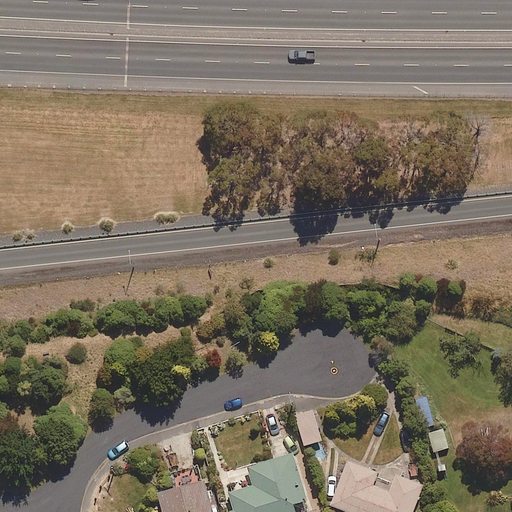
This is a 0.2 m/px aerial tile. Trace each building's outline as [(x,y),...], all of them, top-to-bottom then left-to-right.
[(323,440),(316,409),(297,413),(304,444),(323,440)] [(433,433),(434,450),(448,449),(447,432),(433,433)] [(295,511),(293,504),(309,500),(297,453),(250,465),(255,484),(229,491),(234,511),(295,511)] [(413,511),(424,484),(397,474),(391,491),(373,485),(378,471),(348,461),(332,506),(349,511),(413,511)] [(197,465),(172,472),(176,487),(158,492),(163,511),(213,511),(204,479),(202,480),(197,465)]
